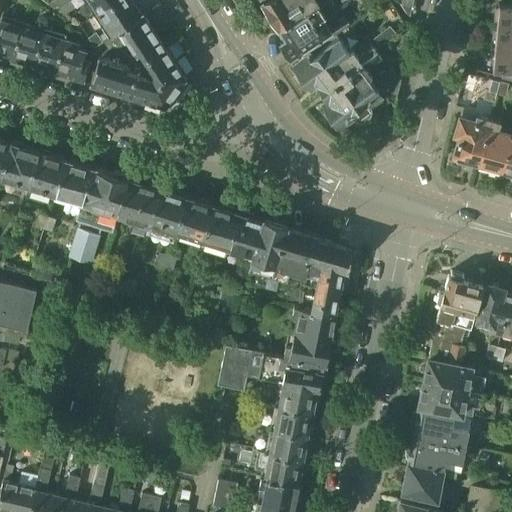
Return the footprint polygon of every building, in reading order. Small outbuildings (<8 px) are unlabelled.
[(76,6),(71,0),(68,0),(59,6),(64,14),(76,6)] [(86,0),(88,2),(92,0),(99,11),(115,0),(86,0)] [(138,0),(115,0),(99,11),(106,22),(103,24),(111,36),(145,13),(144,11),(143,11),(136,1),(138,0)] [(280,27),(281,27),(324,0),(265,0),(264,1),(280,27)] [(333,0),(324,0),(281,27),(288,37),(282,41),(292,55),(331,30),(322,17),(326,15),(322,9),(334,1),(333,0)] [(400,0),(407,10),(409,0),(400,0)] [(497,27),(511,28),(511,3),(499,2),(498,7),(495,7),(494,20),(497,21),(497,27)] [(48,19),(50,13),(42,8),(39,16),(48,19)] [(179,58),(177,59),(145,13),(111,36),(104,41),(109,48),(113,45),(116,49),(131,39),(139,51),(143,49),(149,59),(139,71),(127,68),(128,63),(100,55),(91,81),(147,97),(146,100),(162,105),(163,102),(167,103),(168,102),(170,102),(188,79),(187,77),(188,76),(186,73),(187,71),(179,58)] [(0,21),(0,54),(5,56),(5,54),(12,57),(22,25),(1,18),(0,21)] [(43,31),(22,25),(12,57),(14,57),(14,59),(24,62),(24,60),(33,63),(43,31)] [(390,25),(374,37),(379,44),(395,32),(390,25)] [(511,47),(511,28),(497,27),(496,34),(493,33),(491,46),(511,47)] [(64,38),(43,31),(33,63),(35,64),(35,65),(45,69),(46,67),(54,70),(64,38)] [(88,36),(95,46),(103,41),(96,31),(88,36)] [(65,75),(66,73),(84,79),(90,60),(83,57),(85,49),(77,47),(79,43),(64,38),(54,70),(56,70),(56,72),(65,75)] [(315,80),(323,91),(379,50),(375,45),(359,56),(354,49),(350,52),(340,38),(299,68),(310,83),(315,80)] [(511,47),(491,46),(490,58),(494,58),(493,68),(507,69),(505,77),(511,78),(511,47)] [(379,50),(323,91),(332,103),(327,106),(339,122),(350,113),(351,115),(352,116),(354,118),(355,119),(357,120),(359,120),(361,120),(363,120),(365,120),(366,119),(368,118),(369,116),(370,115),(371,113),(372,111),(372,110),(372,108),(372,106),(371,104),(370,102),(369,101),(368,100),(379,91),(369,77),(373,75),(368,67),(383,56),(379,50)] [(388,91),(397,94),(401,75),(396,70),(388,91)] [(462,84),(471,86),(474,74),(465,72),(462,84)] [(509,83),(501,81),(497,94),(505,96),(509,83)] [(462,114),(464,106),(457,104),(455,112),(462,114)] [(478,162),(491,117),(478,114),(476,119),(461,114),(456,133),(460,135),(454,155),(455,155),(454,157),(457,161),(465,163),(469,161),(469,159),(478,162)] [(503,169),(511,136),(511,130),(500,128),(502,121),(491,117),(478,162),(487,164),(486,166),(489,170),(497,172),(501,170),(502,168),(503,169)] [(0,174),(2,175),(3,172),(12,140),(0,136),(0,174)] [(511,136),(503,169),(504,169),(503,171),(506,175),(511,176),(511,136)] [(12,140),(3,172),(30,180),(39,149),(26,145),(25,142),(17,140),(14,141),(12,140)] [(30,180),(56,188),(65,157),(53,153),(51,150),(44,148),(41,149),(39,149),(30,180)] [(67,157),(65,157),(56,188),(82,196),(92,165),(79,161),(78,159),(70,156),(67,157)] [(114,172),(92,165),(82,196),(76,217),(80,218),(69,255),(91,261),(102,225),(113,229),(118,212),(129,177),(126,176),(126,175),(125,172),(117,169),(114,171),(114,172)] [(129,177),(118,212),(150,222),(151,220),(161,187),(159,186),(157,183),(150,181),(147,182),(129,177)] [(161,187),(151,220),(177,229),(188,195),(185,194),(183,191),(176,189),(173,190),(161,187)] [(188,195),(177,229),(203,237),(214,203),(211,202),(210,200),(202,197),(199,199),(188,195)] [(214,203),(203,237),(204,237),(205,235),(254,250),(263,218),(254,215),(253,212),(245,210),(242,212),(236,210),(235,207),(225,204),(222,206),(214,203)] [(38,212),(34,225),(43,228),(47,214),(38,212)] [(52,231),(56,217),(47,214),(43,228),(52,231)] [(264,216),(263,218),(254,250),(251,259),(267,264),(269,260),(305,271),(310,233),(311,232),(289,225),(290,224),(264,216)] [(338,301),(341,287),(342,287),(343,286),(345,285),(346,284),(346,283),(347,282),(347,281),(347,279),(346,278),(345,277),(344,276),(343,275),(345,267),(348,268),(354,252),(350,246),(322,237),(323,236),(311,232),(310,233),(305,271),(305,272),(318,274),(314,292),(303,290),(301,306),(336,313),(339,302),(338,301)] [(209,252),(200,249),(197,257),(206,260),(209,252)] [(168,254),(160,251),(156,265),(164,267),(168,254)] [(177,257),(168,254),(164,267),(173,270),(177,257)] [(453,270),(451,274),(450,273),(445,288),(440,290),(438,299),(441,303),(437,317),(471,328),(476,313),(484,283),(464,277),(466,273),(453,270)] [(29,328),(28,328),(28,327),(38,285),(0,276),(0,330),(6,332),(27,338),(29,328)] [(494,284),(491,285),(488,284),(479,319),(492,323),(491,327),(503,331),(511,296),(511,292),(504,290),(505,289),(501,288),(500,286),(494,284)] [(227,304),(232,289),(218,285),(213,300),(227,304)] [(289,292),(288,300),(301,301),(302,288),(295,287),(289,292)] [(511,296),(503,331),(511,333),(511,296)] [(327,363),(330,350),(332,348),(334,339),(332,338),(333,335),(331,335),(336,313),(301,306),(294,305),(292,315),(297,316),(292,341),(287,340),(284,353),(327,363)] [(462,363),(471,328),(437,317),(429,356),(462,363)] [(227,341),(219,381),(244,386),(246,372),(252,346),(227,341)] [(489,343),(486,355),(494,358),(497,345),(489,343)] [(494,358),(502,360),(505,347),(497,345),(494,358)] [(323,386),(327,363),(284,353),(252,346),(246,372),(283,380),(318,388),(320,388),(321,386),(323,386)] [(482,367),(472,365),(462,363),(429,356),(420,404),(473,414),(482,367)] [(21,371),(28,373),(30,364),(23,363),(21,371)] [(278,404),(314,411),(317,412),(319,400),(317,397),(318,388),(283,380),(278,404)] [(16,399),(18,391),(10,389),(8,397),(16,399)] [(14,408),(16,400),(8,398),(6,406),(14,408)] [(317,412),(314,411),(278,404),(274,427),(309,434),(311,424),(315,422),(317,412)] [(419,408),(418,410),(417,410),(414,412),(412,420),(414,424),(415,424),(413,434),(466,445),(469,431),(479,433),(482,420),(419,408)] [(274,427),(269,450),(304,458),(308,458),(310,447),(307,444),(309,434),(274,427)] [(409,458),(408,460),(445,467),(445,465),(457,467),(462,468),(466,445),(413,434),(411,444),(410,444),(407,447),(405,454),(407,458),(409,458)] [(306,469),(308,458),(304,458),(269,450),(253,447),(250,462),(266,466),(264,474),(301,482),(301,481),(299,480),(301,471),(306,469)] [(54,458),(45,455),(42,465),(52,468),(54,458)] [(230,465),(231,458),(224,456),(222,464),(230,465)] [(445,465),(445,467),(408,460),(402,491),(439,498),(444,472),(455,475),(457,467),(445,465)] [(19,481),(12,480),(16,465),(7,463),(0,491),(0,508),(14,511),(28,511),(35,485),(38,474),(22,470),(19,481)] [(35,485),(28,511),(50,511),(56,492),(46,490),(51,469),(40,466),(38,474),(35,485)] [(96,477),(103,479),(105,470),(97,469),(96,477)] [(156,481),(158,472),(149,470),(147,479),(155,482),(156,481)] [(165,483),(167,475),(158,472),(156,481),(165,483)] [(255,499),(296,507),(299,508),(302,495),(298,494),(301,482),(264,474),(260,472),(255,499)] [(56,492),(50,511),(106,511),(109,505),(99,503),(105,482),(93,479),(88,500),(82,499),(75,497),(80,477),(69,474),(64,494),(56,492)] [(235,494),(238,481),(219,477),(216,490),(233,494),(235,494)] [(472,484),(467,508),(486,511),(498,511),(503,491),(472,484)] [(128,511),(129,510),(129,511),(134,489),(123,486),(118,508),(109,505),(106,511),(128,511)] [(181,498),(189,500),(191,490),(183,489),(181,498)] [(216,490),(213,503),(230,507),(233,494),(216,490)] [(128,511),(147,511),(152,493),(143,491),(137,511),(135,511),(129,511),(129,510),(128,511)] [(147,511),(157,511),(162,496),(152,493),(147,511)] [(298,511),(299,508),(296,507),(255,499),(251,511),(298,511)] [(442,511),(443,508),(401,499),(398,511),(397,511),(442,511)] [(187,511),(190,503),(179,500),(176,511),(187,511)]
